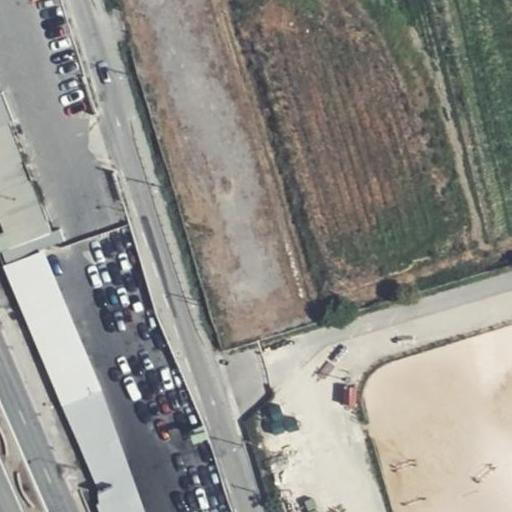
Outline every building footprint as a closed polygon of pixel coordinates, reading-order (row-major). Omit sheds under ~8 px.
[(16,97),(0,103),(0,206),(17,253),(63,237),(24,129),(28,127),(16,97)] [(49,280),(56,278),(46,252),(38,255),(49,280)] [(4,269),(13,293),(49,280),(38,255),(4,269)] [(49,280),(95,393),(100,392),(56,278),(49,280)] [(59,407),(95,393),(49,280),(13,293),(59,407)]
